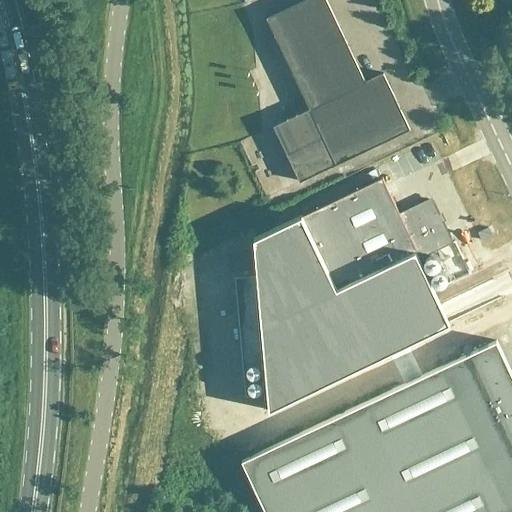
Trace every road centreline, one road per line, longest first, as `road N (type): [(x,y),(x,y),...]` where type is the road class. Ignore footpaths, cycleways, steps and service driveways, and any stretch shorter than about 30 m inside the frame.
road 1 (primary): [(33,511),(46,316),(41,218),(26,104),(0,0)]
road 2 (unclassified): [(85,511),(114,319),(109,99),(121,0)]
road 3 (tertiary): [(511,169),(436,0)]
